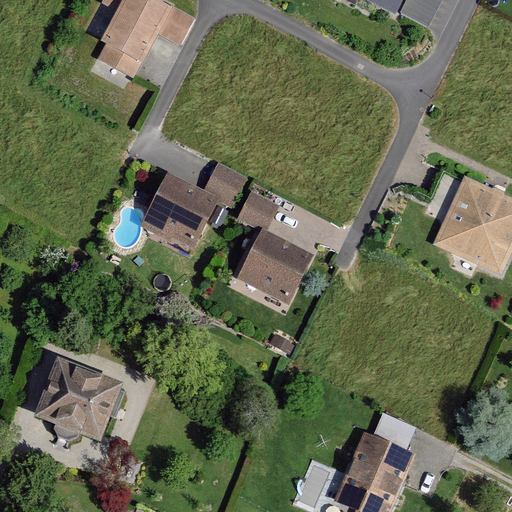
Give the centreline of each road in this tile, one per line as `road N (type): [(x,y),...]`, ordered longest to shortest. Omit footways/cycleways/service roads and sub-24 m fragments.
road 1 (residential): [(422,95),(231,0)]
road 2 (residential): [(422,95),(341,268)]
